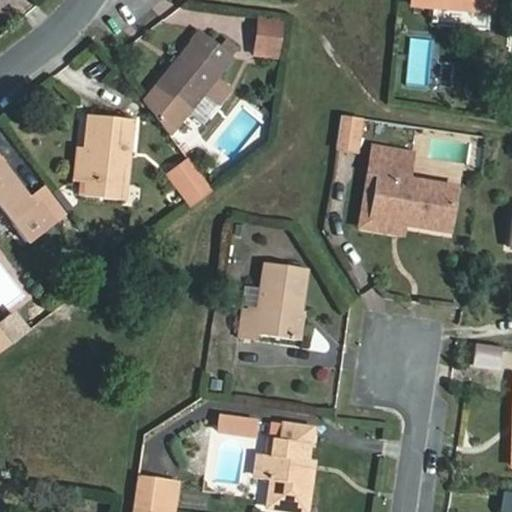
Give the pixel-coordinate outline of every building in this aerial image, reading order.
[(487,0),(412,0),(411,11),(431,12),(486,16),(487,0)] [(496,17),(497,0),(487,0),(486,16),(496,17)] [(284,21),(259,18),(256,53),(281,56),(284,21)] [(204,31),(145,101),(171,135),(236,58),(204,31)] [(136,121),(93,116),(90,146),(86,181),(84,196),(127,201),(136,121)] [(334,150),(357,152),(360,118),(337,116),(334,150)] [(418,165),(480,170),(483,136),(420,131),(418,165)] [(90,146),(79,145),(75,180),(86,181),(90,146)] [(415,160),(376,154),(366,217),(391,221),(389,231),(407,234),(408,224),(453,231),(460,187),(412,179),(415,160)] [(189,158),(167,175),(191,207),(213,190),(189,158)] [(0,159),(0,214),(9,228),(23,247),(55,223),(40,202),(35,206),(0,159)] [(55,223),(69,212),(49,186),(31,200),(35,206),(40,202),(55,223)] [(0,214),(0,234),(9,228),(0,214)] [(305,270),(266,265),(260,311),(241,310),(238,339),(254,341),(255,334),(296,340),(305,270)] [(0,352),(26,331),(9,310),(0,317),(0,352)] [(511,349),(477,344),(474,364),(508,369),(511,349)] [(253,421),(218,415),(215,431),(251,437),(253,421)] [(279,439),(274,439),(273,454),(264,453),(259,454),(257,475),(270,477),(266,508),(291,511),(303,511),(310,461),(304,461),(308,428),(280,424),(279,439)] [(273,454),(274,439),(265,438),(264,453),(273,454)] [(162,511),(165,482),(135,477),(131,506),(162,511)] [(173,511),(177,484),(165,482),(162,511),(167,511),(173,511)] [(511,511),(511,496),(502,495),(499,511),(511,511)]
